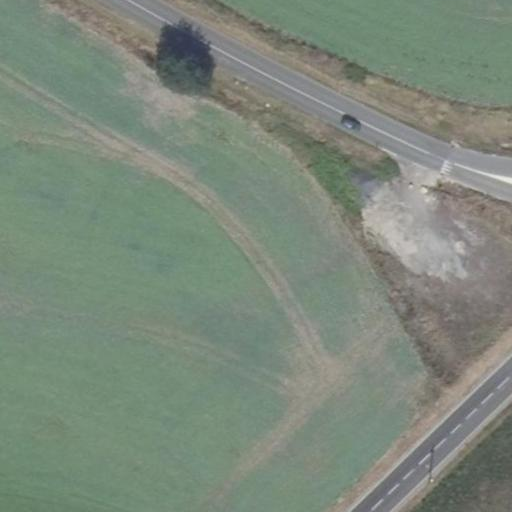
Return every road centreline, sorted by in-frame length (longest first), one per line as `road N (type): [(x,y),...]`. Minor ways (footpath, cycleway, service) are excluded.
road 1 (primary): [(471,169),(379,131),(125,0)]
road 2 (tertiary): [(371,511),(511,375)]
